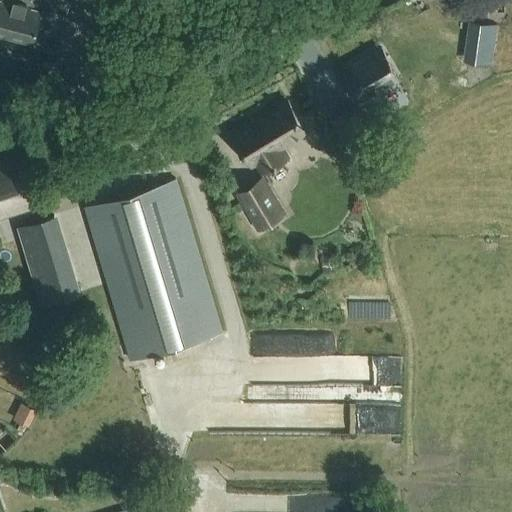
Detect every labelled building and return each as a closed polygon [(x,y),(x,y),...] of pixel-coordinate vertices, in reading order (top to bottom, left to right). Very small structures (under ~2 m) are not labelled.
[(0,0),(0,32),(32,41),(40,11),(49,13),(52,0),(57,0),(69,3),(70,0),(0,0)] [(370,93),(399,78),(383,47),(353,63),(352,60),(340,67),(359,102),(372,96),(370,93)] [(263,170),(287,156),(281,145),(307,130),(288,99),(233,132),(252,163),(257,160),(263,170)] [(344,144),(368,130),(353,105),(329,119),(336,129),(344,144)] [(0,218),(33,208),(16,153),(0,157),(0,218)] [(256,229),(286,213),(265,173),(234,190),(256,229)] [(175,177),(85,204),(131,358),(221,331),(175,177)] [(59,210),(20,222),(45,301),(83,289),(59,210)] [(39,404),(24,398),(18,413),(32,420),(39,404)] [(115,511),(166,511),(162,497),(115,511)]
